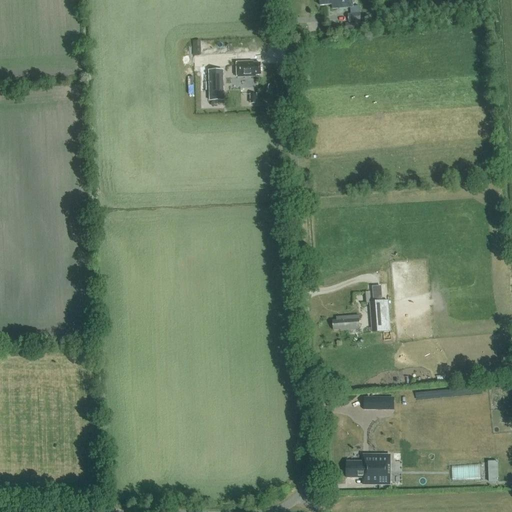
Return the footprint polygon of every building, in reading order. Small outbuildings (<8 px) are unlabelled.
[(319,0),(320,5),(332,5),(332,9),(350,7),(353,7),(351,0),(319,0)] [(348,14),(348,22),(360,22),(360,13),(359,13),(359,7),(353,7),(350,7),(351,14),(348,14)] [(354,23),(345,24),(345,32),(354,31),(354,23)] [(255,74),(260,74),(260,64),(253,64),(253,62),(237,63),(238,77),(255,76),(255,74)] [(382,285),(373,285),(374,300),(383,300),(382,285)] [(390,300),(371,301),(373,332),(391,331),(390,300)] [(372,325),(370,304),(364,305),(365,307),(360,308),(361,311),(367,310),(368,316),(360,317),(360,320),(365,320),(365,326),(372,325)] [(341,331),(360,329),(359,315),(336,317),(336,320),(332,321),(333,330),(341,329),(341,331)] [(364,397),(364,410),(395,409),(395,396),(364,397)] [(363,462),(347,462),(347,477),(363,477),(363,483),(389,483),(389,457),(363,457),(363,462)]
